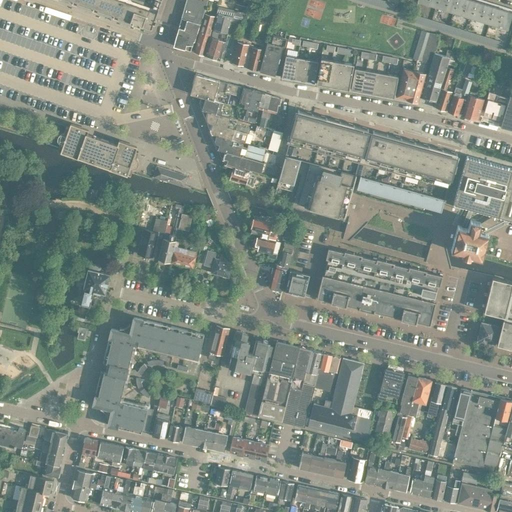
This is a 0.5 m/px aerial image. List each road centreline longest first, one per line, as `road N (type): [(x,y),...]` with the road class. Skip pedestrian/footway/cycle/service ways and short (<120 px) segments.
road 1 (residential): [(164,57),(511,139)]
road 2 (residential): [(78,424),(377,490)]
road 3 (residential): [(78,424),(116,292),(199,312),(267,311)]
road 4 (residential): [(267,311),(164,57)]
road 5 (residential): [(443,361),(267,311)]
road 6 (residential): [(158,42),(36,0)]
